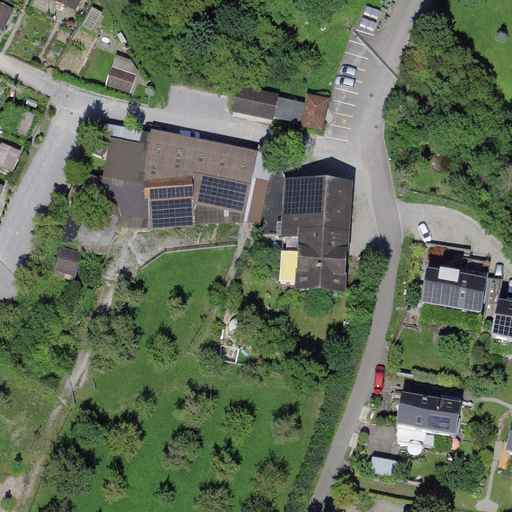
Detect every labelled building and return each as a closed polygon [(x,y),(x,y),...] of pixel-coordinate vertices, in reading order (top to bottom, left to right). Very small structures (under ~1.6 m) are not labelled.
[(119,54),(110,85),(134,92),(143,62),(119,54)] [(332,98),(309,94),(302,131),(324,135),(332,98)] [(147,141),(148,131),(114,127),(113,137),(147,141)] [(264,154),(150,130),(136,199),(249,222),(264,154)] [(0,160),(16,167),(24,149),(7,142),(0,157),(0,160)] [(350,288),(356,194),(290,190),(284,283),(350,288)] [(478,313),(482,282),(424,273),(419,304),(478,313)] [(490,330),(511,335),(511,307),(497,304),(490,330)] [(395,430),(464,442),(470,408),(401,397),(395,430)] [(503,453),(511,455),(511,420),(503,453)]
